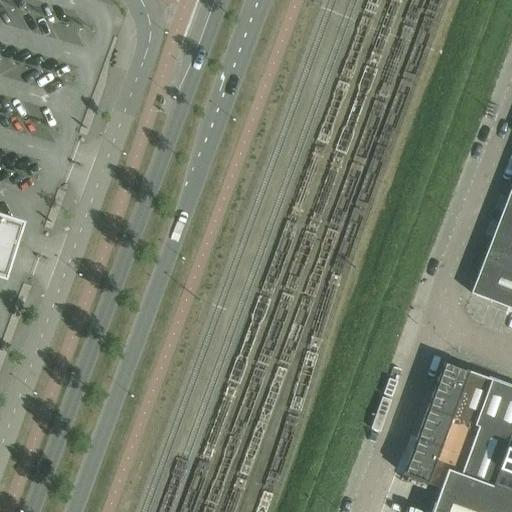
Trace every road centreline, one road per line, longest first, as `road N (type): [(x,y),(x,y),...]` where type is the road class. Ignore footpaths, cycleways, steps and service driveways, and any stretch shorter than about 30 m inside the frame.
road 1 (secondary): [(227,0),(35,511)]
road 2 (secondary): [(74,511),(265,0)]
road 3 (unclassified): [(139,0),(149,23),(147,52),(0,453)]
road 4 (unclassified): [(434,328),(511,120)]
road 5 (unclassified): [(366,511),(434,328)]
